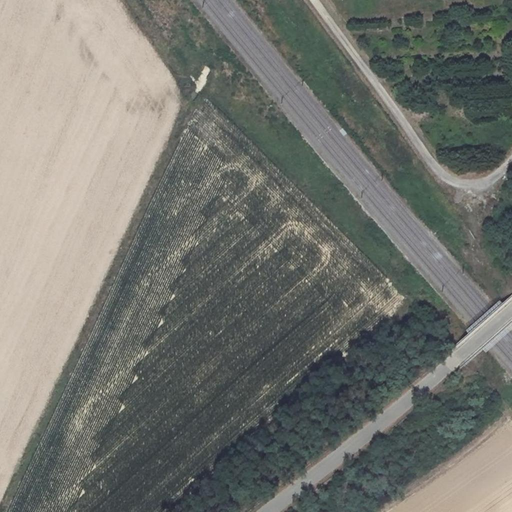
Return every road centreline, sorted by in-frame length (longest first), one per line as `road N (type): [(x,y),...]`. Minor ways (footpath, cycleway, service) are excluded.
road 1 (unclassified): [(265,511),(511,308)]
road 2 (track): [(511,158),(473,184),(443,175),(316,0)]
